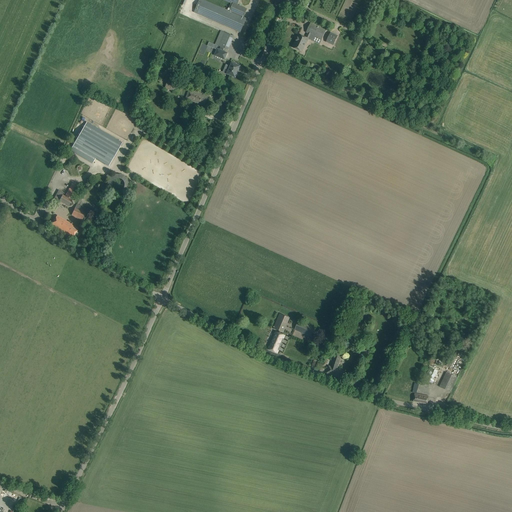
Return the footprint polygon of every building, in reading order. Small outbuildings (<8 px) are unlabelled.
[(246,19),(243,18),(247,10),(237,5),(232,3),(229,11),(203,0),(199,0),(194,12),(240,32),(246,19)] [(320,45),(327,31),(311,23),(306,33),(308,33),(306,38),(299,35),(293,48),(302,52),(309,39),(320,45)] [(224,32),(218,46),(228,50),(234,36),(224,32)] [(338,36),(330,32),(326,42),(334,45),(338,36)] [(217,49),(214,55),(225,60),(225,58),(227,53),(217,49)] [(225,60),(223,64),(234,69),(232,75),(238,78),(242,70),(237,68),(238,65),(239,65),(240,61),(234,59),(233,61),(225,58),(225,60)] [(168,80),(165,88),(177,93),(181,85),(168,80)] [(224,83),(219,80),(213,93),(218,96),(224,83)] [(195,101),(194,102),(204,106),(209,96),(192,89),(188,98),(195,101)] [(194,106),(192,112),(198,115),(201,108),(194,106)] [(95,159),(109,166),(122,143),(86,122),(70,150),(93,163),(95,159)] [(59,201),(69,206),(80,187),(73,183),(65,197),(62,195),(59,201)] [(77,204),(71,215),(81,220),(87,209),(77,204)] [(78,229),(57,216),(51,225),(73,238),(78,229)] [(273,329),(284,333),(289,318),(278,314),(273,329)] [(294,330),(311,337),(314,328),(309,325),(310,323),(307,322),(306,324),(298,321),(294,330)] [(275,333),(268,349),(277,353),(284,337),(275,333)] [(359,350),(367,353),(369,346),(361,343),(359,350)] [(327,373),(343,378),(345,372),(336,369),(340,354),(335,352),(331,364),(334,365),(332,369),(328,368),(327,373)] [(457,378),(446,373),(439,387),(450,392),(457,378)] [(429,395),(414,393),(413,402),(427,404),(429,395)] [(17,503),(20,497),(4,490),(0,498),(8,502),(9,499),(17,503)]
